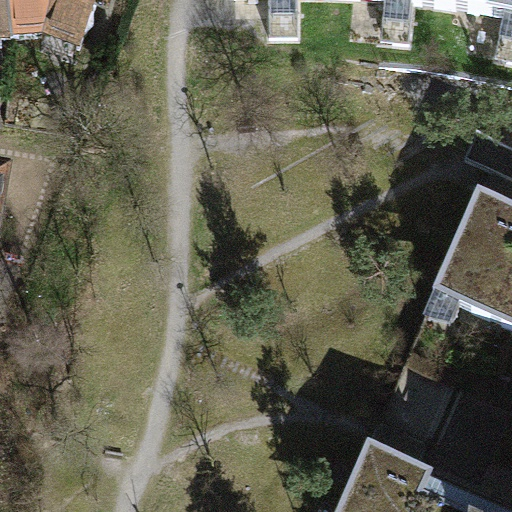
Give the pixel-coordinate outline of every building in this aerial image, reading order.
[(0,0),(0,42),(10,41),(5,0),(0,0)] [(5,0),(10,41),(44,36),(80,51),(97,0),(5,0)] [(511,21),(511,0),(328,0),(433,7),(511,21)] [(0,105),(10,41),(0,42),(0,105)] [(511,216),(478,202),(438,294),(511,325),(511,216)] [(344,511),(497,511),(369,457),(344,511)]
